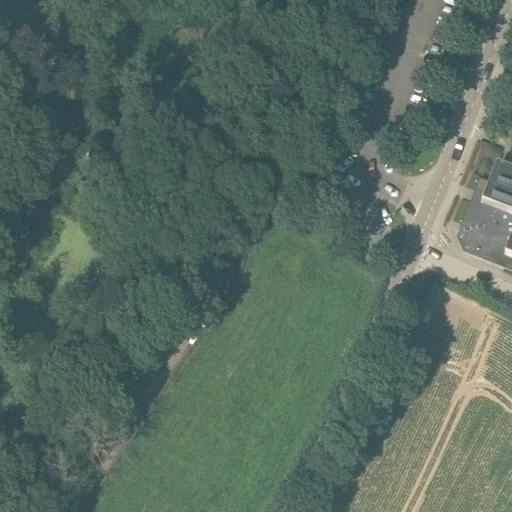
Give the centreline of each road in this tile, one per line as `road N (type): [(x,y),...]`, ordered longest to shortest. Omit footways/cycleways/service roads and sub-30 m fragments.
road 1 (unclassified): [(69,511),(212,292),(250,217),(279,193)]
road 2 (unclassified): [(289,511),(413,252)]
road 3 (unclassified): [(433,203),(511,2)]
road 4 (unclassified): [(433,203),(360,174),(279,193)]
